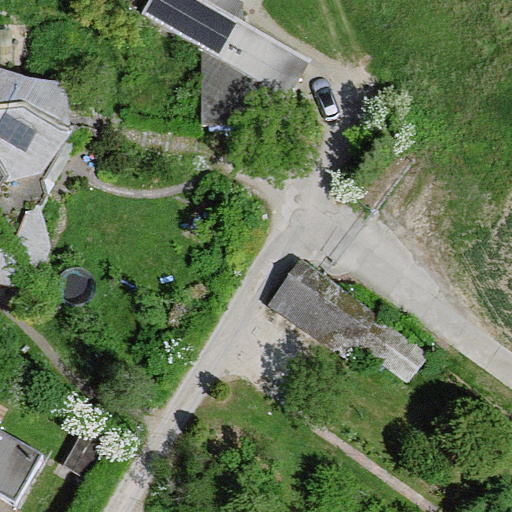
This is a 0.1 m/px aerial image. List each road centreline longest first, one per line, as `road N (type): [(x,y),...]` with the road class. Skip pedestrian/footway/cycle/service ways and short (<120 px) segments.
road 1 (residential): [(120,511),(298,216)]
road 2 (track): [(298,216),(511,369)]
